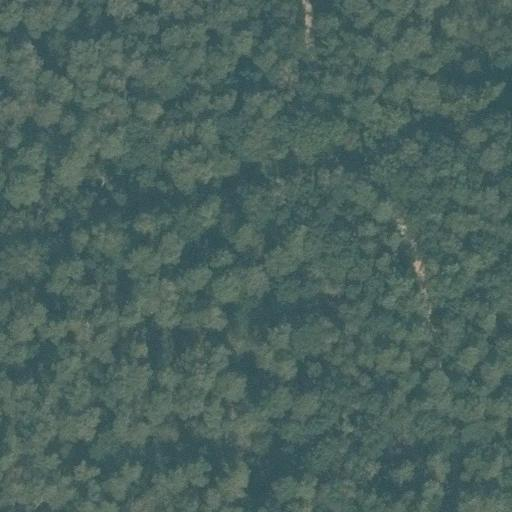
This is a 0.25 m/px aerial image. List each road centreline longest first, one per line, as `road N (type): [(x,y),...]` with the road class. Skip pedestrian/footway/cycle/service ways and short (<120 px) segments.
road 1 (track): [(357,172),(408,265),(445,415),(452,511)]
road 2 (track): [(217,202),(0,259)]
road 3 (track): [(298,0),(313,180)]
